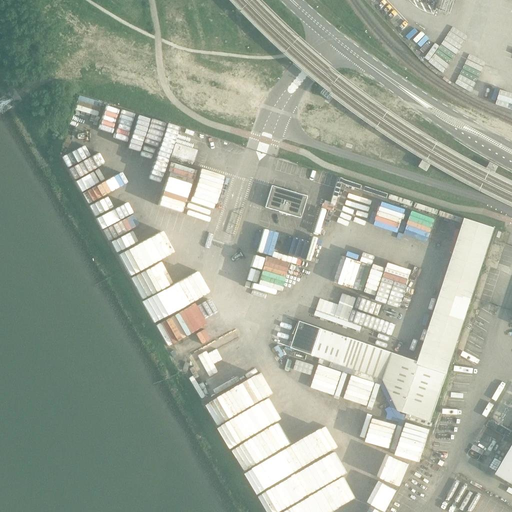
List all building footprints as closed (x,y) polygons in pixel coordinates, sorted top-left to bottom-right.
[(78,99),(74,112),(84,115),(86,107),(89,108),(91,103),(78,99)] [(107,105),(100,127),(112,130),(118,108),(107,105)] [(150,170),(163,124),(151,121),(138,167),(150,170)] [(175,144),(169,161),(192,169),(197,151),(175,144)] [(173,166),(160,213),(185,220),(183,227),(208,233),(221,186),(197,179),(199,172),(173,166)] [(302,214),(307,197),(290,191),(290,192),(271,186),(264,208),(278,212),(278,213),(289,216),(300,219),(301,214),(302,214)] [(431,423),(448,372),(495,228),(465,218),(418,362),(301,321),(291,350),(384,382),(399,412),(431,423)] [(115,249),(128,242),(119,226),(106,234),(115,249)] [(262,254),(265,255),(259,277),(283,283),(289,262),(303,265),(309,242),(268,231),(262,254)] [(117,252),(140,299),(181,279),(170,257),(155,264),(144,240),(117,252)] [(391,253),(383,285),(406,291),(414,261),(398,257),(398,255),(391,253)] [(349,258),(341,281),(363,289),(371,266),(349,258)] [(314,307),(316,296),(304,293),(302,304),(314,307)] [(405,421),(393,464),(416,470),(428,427),(405,421)] [(304,443),(255,467),(263,483),(269,480),(272,485),(315,464),(304,443)] [(511,446),(496,477),(511,485),(511,446)] [(381,461),(359,511),(384,511),(393,494),(395,495),(406,471),(381,461)]
